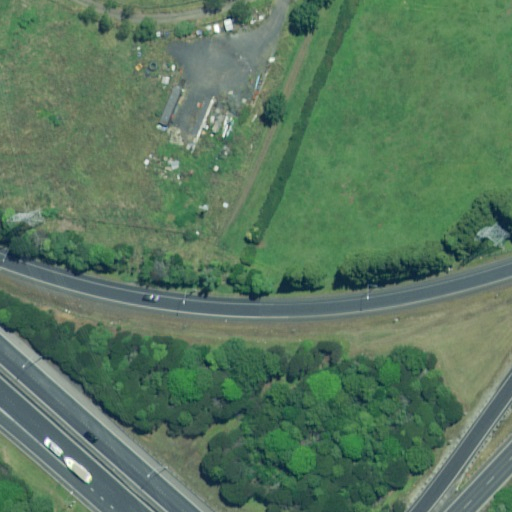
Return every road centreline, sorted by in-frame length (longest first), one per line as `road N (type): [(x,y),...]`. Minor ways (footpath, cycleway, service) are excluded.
road 1 (motorway): [(0,256),(51,277),(171,302),(276,310),(379,301),(511,267)]
road 2 (motorway): [(0,348),(181,511)]
road 3 (motorway): [(131,511),(0,395)]
road 4 (motorway): [(419,511),(511,387)]
road 5 (motorway): [(120,511),(0,422)]
